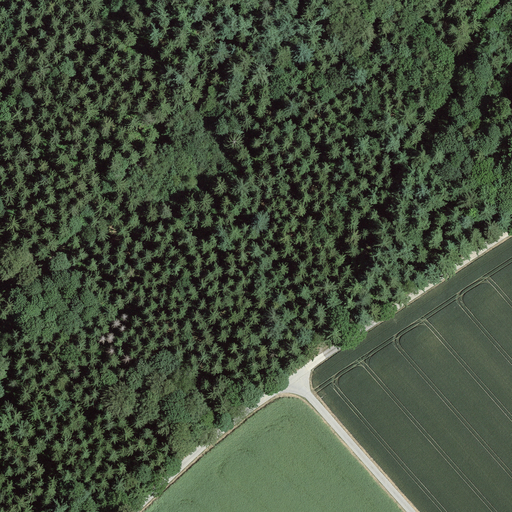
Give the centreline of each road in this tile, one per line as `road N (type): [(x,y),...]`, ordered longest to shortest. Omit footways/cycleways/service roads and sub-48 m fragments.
road 1 (track): [(511,226),(294,378)]
road 2 (track): [(294,378),(130,511)]
road 3 (track): [(294,378),(413,511)]
